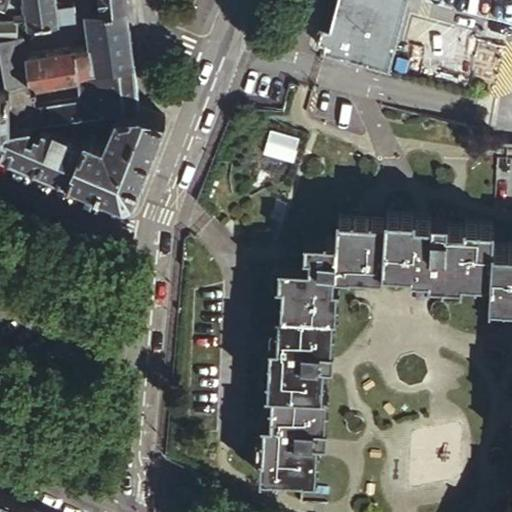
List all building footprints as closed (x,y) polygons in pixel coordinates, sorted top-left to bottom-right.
[(73,0),(0,0),(0,35),(17,33),(16,17),(24,17),(27,17),(75,10),(73,0)] [(100,6),(99,0),(73,0),(75,10),(85,8),(100,6)] [(163,0),(165,10),(168,15),(171,16),(175,18),(184,21),(188,19),(195,0),(163,0)] [(511,0),(334,0),(330,17),(322,16),(317,32),(347,40),(344,49),(390,61),(405,0),(511,0)] [(129,18),(126,3),(100,6),(85,8),(89,42),(84,43),(86,55),(76,57),(78,70),(135,60),(129,18)] [(329,45),(344,49),(347,40),(317,32),(315,41),(329,45)] [(8,83),(30,78),(25,53),(22,33),(17,33),(0,35),(0,51),(5,83),(8,83)] [(30,78),(78,70),(76,57),(86,55),(84,43),(25,53),(30,78)] [(0,142),(10,121),(8,83),(5,83),(0,51),(0,142)] [(135,69),(135,60),(78,70),(81,94),(34,101),(36,118),(92,110),(115,107),(137,104),(138,103),(135,69)] [(8,83),(10,121),(36,118),(34,101),(30,78),(8,83)] [(84,130),(65,175),(123,200),(132,195),(145,162),(165,113),(138,103),(137,104),(115,107),(103,138),(84,130)] [(10,121),(0,142),(0,147),(65,175),(84,130),(92,110),(36,118),(10,121)] [(307,258),(278,257),(276,278),(282,278),(280,304),(278,306),(275,338),(269,338),(265,385),(271,386),(269,418),(262,418),(259,470),(315,473),(317,437),(324,437),(327,390),(322,390),(324,358),(330,358),(334,309),(335,309),(337,279),(333,278),(334,268),(381,270),(382,262),(411,264),(410,268),(428,269),(428,274),(463,276),(464,271),(491,273),(490,293),(511,294),(511,495),(502,511),(511,511),(511,238),(493,238),(494,218),(464,216),(463,220),(447,218),(448,210),(431,209),(431,213),(414,212),(415,208),(385,206),(384,213),(336,211),(334,233),(303,232),(302,248),(307,249),(307,258)] [(41,511),(0,492),(0,511),(41,511)]
